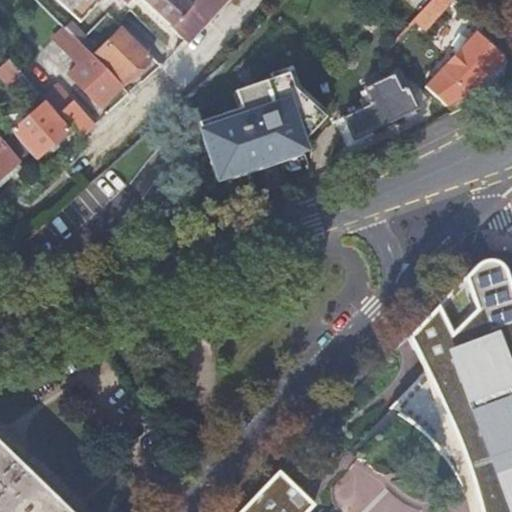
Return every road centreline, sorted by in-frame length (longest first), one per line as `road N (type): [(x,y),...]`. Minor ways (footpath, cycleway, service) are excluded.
road 1 (tertiary): [(0,334),(364,199)]
road 2 (residential): [(176,511),(377,306),(405,262)]
road 3 (residential): [(405,262),(482,156)]
road 4 (tertiary): [(364,199),(482,156)]
